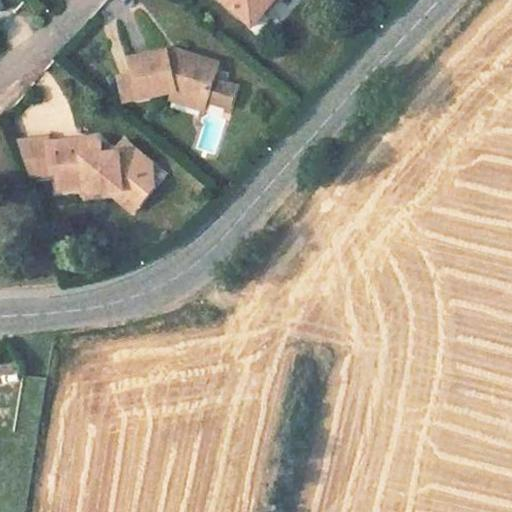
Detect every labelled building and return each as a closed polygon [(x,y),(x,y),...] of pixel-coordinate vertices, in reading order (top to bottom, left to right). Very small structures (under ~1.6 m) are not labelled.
[(221,0),(248,24),(268,0),(221,0)] [(281,0),(269,16),(279,25),(298,0),(281,0)] [(177,57),(164,53),(163,58),(176,62),(177,57)] [(163,58),(131,62),(134,76),(138,100),(172,94),(203,103),(224,108),(231,87),(209,81),(214,67),(177,57),(176,62),(163,58)] [(138,100),(134,76),(118,80),(123,103),(138,100)] [(203,103),(172,94),(169,103),(200,112),(203,103)] [(57,190),(85,188),(88,195),(107,193),(119,192),(136,206),(151,188),(141,178),(151,166),(124,144),(117,153),(118,155),(105,156),(104,145),(96,141),(50,143),(50,173),(56,173),(57,190)] [(107,193),(130,213),(136,206),(119,192),(107,193)]
